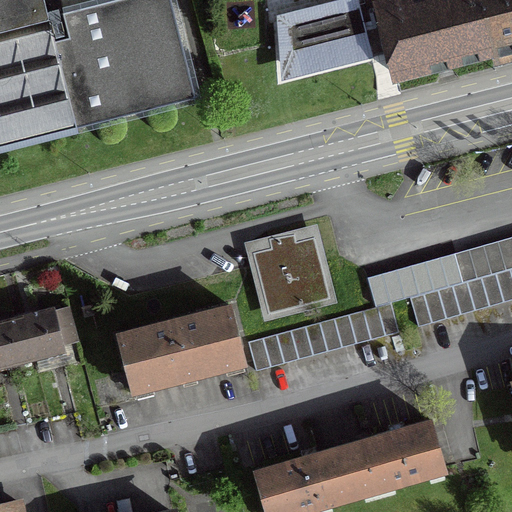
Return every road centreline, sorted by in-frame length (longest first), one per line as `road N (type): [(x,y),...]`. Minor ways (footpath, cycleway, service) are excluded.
road 1 (residential): [(0,471),(264,416),(511,343)]
road 2 (primary): [(0,234),(511,106)]
